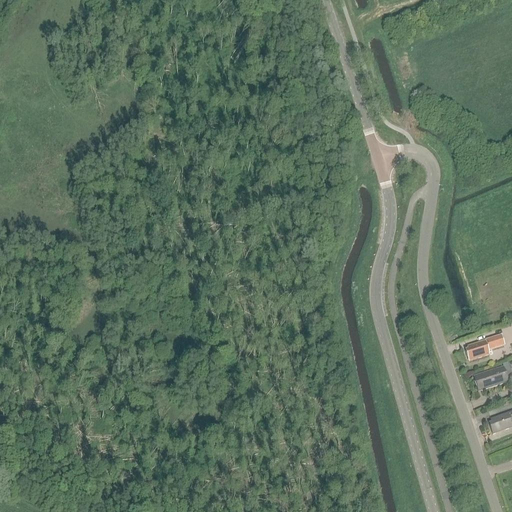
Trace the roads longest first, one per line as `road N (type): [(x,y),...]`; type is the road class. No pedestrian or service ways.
road 1 (unclassified): [(495,511),(424,292),(433,168),(414,151),(377,159)]
road 2 (unclassified): [(433,511),(375,299),(389,223),(377,159)]
road 3 (unclassified): [(377,159),(323,0)]
